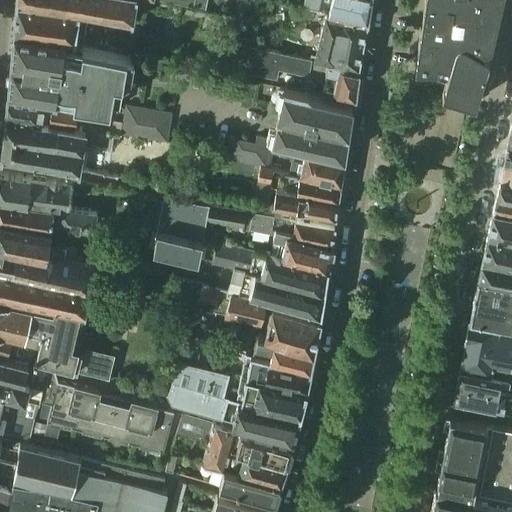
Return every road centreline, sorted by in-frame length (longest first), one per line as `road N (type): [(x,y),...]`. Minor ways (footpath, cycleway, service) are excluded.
road 1 (residential): [(391,0),(344,318),(292,511)]
road 2 (residential): [(411,511),(511,38)]
